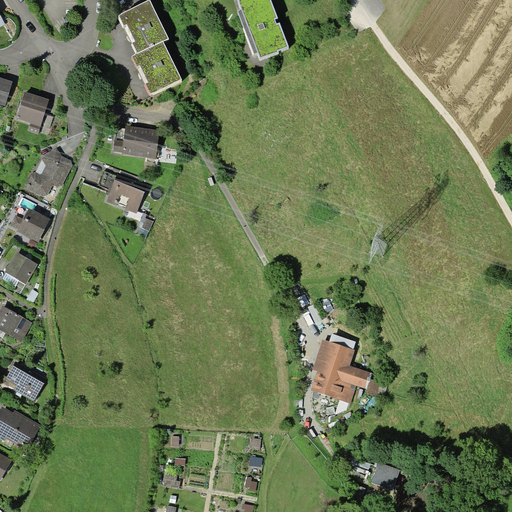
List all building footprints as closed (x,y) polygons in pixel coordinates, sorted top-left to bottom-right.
[(168,38),(150,0),(147,0),(121,13),(122,13),(119,15),(124,26),(126,24),(134,41),(132,42),(137,53),(163,41),(168,38)] [(238,0),(239,4),(240,7),(241,9),(238,10),(254,54),(258,53),(260,59),(279,53),(279,51),(289,47),(280,23),(277,24),(275,19),(278,18),(270,0),(238,0)] [(182,79),(163,41),(137,53),(134,54),(134,55),(132,56),(137,67),(140,65),(148,82),(145,83),(150,94),(182,79)] [(12,81),(0,77),(0,104),(5,106),(12,81)] [(49,99),(25,91),(16,119),(31,123),(28,131),(38,134),(39,130),(44,115),(49,99)] [(53,118),(44,115),(39,130),(48,133),(53,118)] [(160,130),(126,126),(125,128),(124,141),(115,139),(113,151),(122,152),(122,154),(156,159),(160,130)] [(124,141),(125,128),(117,127),(115,139),(124,141)] [(57,148),(41,158),(42,160),(46,165),(42,173),(40,174),(36,172),(31,173),(25,184),(27,189),(43,197),(47,195),(48,195),(51,189),(52,186),(54,186),(56,186),(57,188),(61,187),(72,165),(71,160),(62,156),(57,148)] [(42,160),(36,172),(40,174),(42,173),(46,165),(42,160)] [(109,195),(117,176),(104,171),(98,185),(107,189),(105,193),(109,195)] [(109,195),(106,202),(137,213),(147,186),(117,174),(117,176),(109,195)] [(50,219),(29,208),(23,219),(16,215),(10,226),(18,230),(17,232),(29,238),(38,243),(50,219)] [(153,221),(146,218),(142,228),(140,228),(137,235),(146,238),(153,221)] [(40,244),(31,239),(27,245),(36,250),(40,244)] [(38,264),(16,251),(4,272),(6,273),(19,280),(26,284),(38,264)] [(16,286),(19,280),(6,273),(3,279),(16,286)] [(39,293),(33,289),(27,299),(33,303),(39,293)] [(33,323),(3,306),(0,310),(0,329),(22,342),(33,323)] [(332,334),(329,341),(353,349),(355,341),(332,334)] [(329,341),(323,340),(313,370),(318,372),(311,391),(351,404),(357,386),(366,389),(369,379),(372,373),(350,366),(355,350),(353,349),(329,341)] [(47,379),(16,361),(5,379),(11,382),(9,386),(15,389),(14,390),(34,401),(47,379)] [(388,384),(369,379),(366,389),(365,393),(384,399),(388,384)] [(13,412),(2,406),(0,409),(0,438),(4,441),(5,438),(27,450),(41,425),(15,410),(13,412)] [(0,480),(12,460),(0,453),(0,480)] [(400,470),(379,463),(372,483),(393,490),(400,470)]
